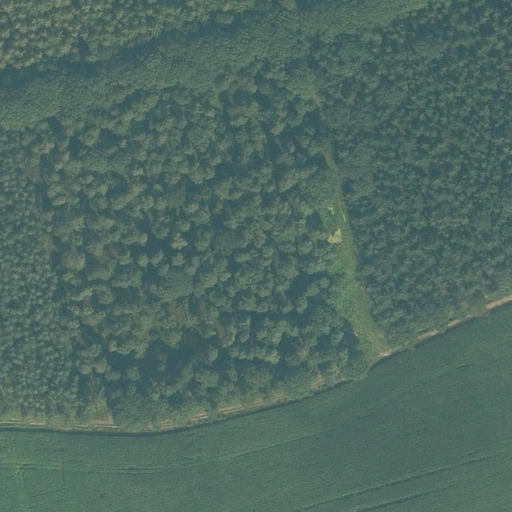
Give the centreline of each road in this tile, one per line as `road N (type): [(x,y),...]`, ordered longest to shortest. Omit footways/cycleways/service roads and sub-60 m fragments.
road 1 (track): [(511,299),(290,396),(161,425),(0,425)]
road 2 (track): [(0,98),(341,0)]
